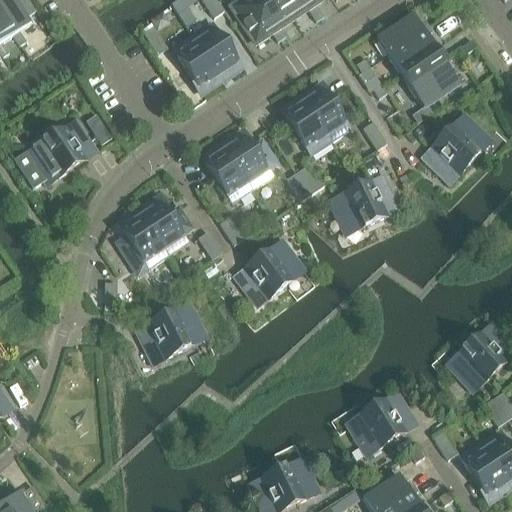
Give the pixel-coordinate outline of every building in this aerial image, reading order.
[(30,28),(11,0),(0,0),(0,21),(12,40),(19,50),(26,46),(19,36),(30,28)] [(224,16),(213,0),(200,0),(199,1),(214,23),(224,16)] [(281,44),(251,0),(246,0),(247,1),(232,11),(240,23),(237,25),(245,38),(249,36),(257,49),(268,42),(266,39),(270,36),(277,46),(281,44)] [(292,22),(277,0),(251,0),(281,44),(285,41),(278,31),(292,22)] [(319,24),(303,0),(277,0),(292,22),(306,12),(315,26),(319,24)] [(324,0),(303,0),(319,24),(323,21),(314,7),(324,0)] [(387,61),(429,33),(427,29),(421,33),(412,19),(376,43),(387,61)] [(12,40),(0,21),(0,58),(2,62),(9,57),(2,47),(12,40)] [(242,74),(211,27),(191,41),(195,47),(219,81),(228,75),(232,81),(242,74)] [(168,53),(153,31),(143,38),(157,60),(168,53)] [(399,77),(417,65),(441,50),(438,46),(432,50),(426,40),(432,36),(429,33),(387,61),(399,77)] [(476,51),(471,44),(462,51),(467,58),(476,51)] [(219,81),(195,47),(176,60),(199,94),(219,81)] [(458,89),(437,57),(443,53),(441,50),(417,65),(440,101),(458,89)] [(370,72),(364,64),(356,70),(361,78),(370,72)] [(440,101),(417,65),(399,77),(422,113),(440,101)] [(375,81),(370,72),(361,78),(367,86),(375,81)] [(387,98),(381,89),(372,95),(378,103),(387,98)] [(346,128),(327,99),(323,93),(303,106),(330,147),(342,139),(338,133),(346,128)] [(330,147),(303,106),(294,113),(290,107),(280,114),(311,160),(330,147)] [(471,159),(487,143),(463,120),(446,137),(450,141),(426,165),(450,188),(475,163),(471,159)] [(25,156),(13,164),(32,193),(44,186),(47,190),(67,176),(86,164),(83,160),(93,153),(75,126),(45,145),(48,149),(29,162),(25,156)] [(387,149),(372,127),(362,134),(377,156),(387,149)] [(101,128),(91,134),(101,149),(111,143),(101,128)] [(244,141),(225,154),(252,195),(272,182),(267,175),(276,168),(261,145),(252,152),(248,146),(244,141)] [(211,154),(201,161),(228,202),(236,197),(240,203),(252,195),(225,154),(215,160),(211,154)] [(324,190),(317,179),(312,182),(306,171),(296,178),(310,200),(324,190)] [(310,200),(296,178),(286,184),(300,206),(310,200)] [(398,215),(384,185),(353,200),(351,195),(329,206),(344,236),(364,226),(366,231),(398,215)] [(184,242),(164,212),(161,207),(151,213),(147,207),(136,214),(140,220),(167,261),(168,260),(164,254),(184,242)] [(167,261),(140,220),(132,226),(128,220),(117,227),(126,241),(116,248),(130,268),(140,261),(148,273),(167,261)] [(244,244),(229,222),(219,229),(233,251),(244,244)] [(222,258),(207,236),(197,243),(212,265),(222,258)] [(283,286),(301,273),(281,246),(262,261),(265,265),(237,285),(257,312),(286,290),(283,286)] [(116,314),(116,288),(104,288),(104,314),(116,314)] [(184,349),(203,339),(188,309),(167,320),(169,324),(138,340),(153,369),(185,353),(184,349)] [(507,366),(503,362),(511,353),(491,329),(464,353),(467,357),(450,372),(473,397),(507,366)] [(197,356),(189,360),(193,368),(201,364),(197,356)] [(0,415),(8,409),(0,396),(0,415)] [(511,410),(503,396),(493,403),(507,425),(511,421),(511,410)] [(403,432),(413,425),(396,397),(365,416),(368,420),(349,432),(367,461),(406,436),(403,432)] [(507,425),(493,403),(483,410),(497,432),(507,425)] [(457,458),(443,436),(433,443),(447,465),(457,458)] [(511,485),(511,453),(503,441),(484,454),(507,489),(511,485)] [(507,489),(484,454),(480,448),(460,461),(487,502),(497,496),(501,501),(511,495),(507,489)] [(424,461),(418,453),(410,459),(415,467),(424,461)] [(289,511),(318,498),(304,468),(283,478),(281,473),(249,489),(260,511),(289,511)] [(367,511),(385,511),(416,492),(413,488),(407,492),(398,478),(362,502),(367,511)] [(38,511),(44,508),(32,490),(20,498),(19,496),(1,508),(4,511),(38,511)] [(422,511),(427,509),(424,505),(418,509),(412,500),(418,496),(416,492),(385,511),(422,511)] [(452,504),(447,496),(438,502),(444,510),(452,504)]
